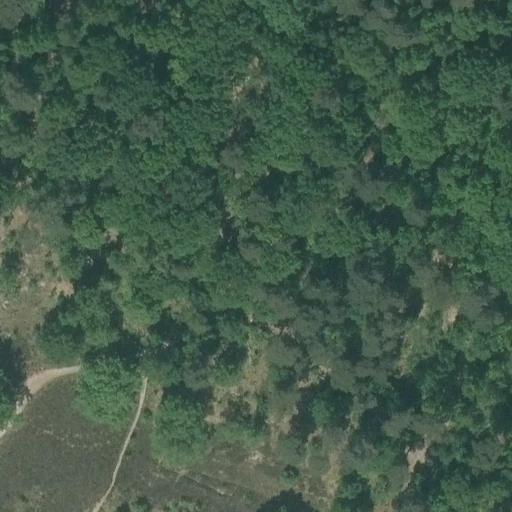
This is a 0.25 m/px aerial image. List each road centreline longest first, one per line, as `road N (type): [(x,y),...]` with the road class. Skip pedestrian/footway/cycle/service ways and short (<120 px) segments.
road 1 (track): [(408,0),(354,177),(269,245),(227,296)]
road 2 (track): [(227,296),(216,314),(154,350),(40,382),(0,424)]
road 3 (track): [(0,162),(227,296)]
road 4 (track): [(227,296),(362,398),(419,456)]
road 5 (track): [(277,0),(304,160),(298,227)]
